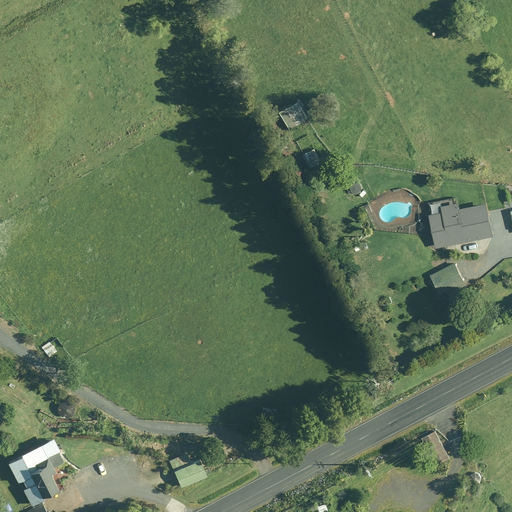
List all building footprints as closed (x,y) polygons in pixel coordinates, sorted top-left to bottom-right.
[(308,120),(299,102),(285,110),(290,119),(286,121),(290,129),(308,120)] [(322,162),(315,149),(303,155),(311,168),(322,162)] [(459,208),(457,201),(427,207),(435,248),(492,236),(485,203),(459,208)] [(429,274),(440,296),(465,283),(454,261),(429,274)] [(64,346),(57,336),(42,348),(49,357),(64,346)] [(77,409),(66,399),(55,410),(66,420),(77,409)] [(449,458),(434,431),(422,438),(430,453),(424,456),(431,468),(449,458)] [(7,462),(18,482),(22,480),(26,487),(22,489),(30,503),(58,488),(51,475),(68,466),(53,438),(7,462)] [(191,462),(188,453),(170,461),(180,486),(206,475),(199,458),(191,462)]
